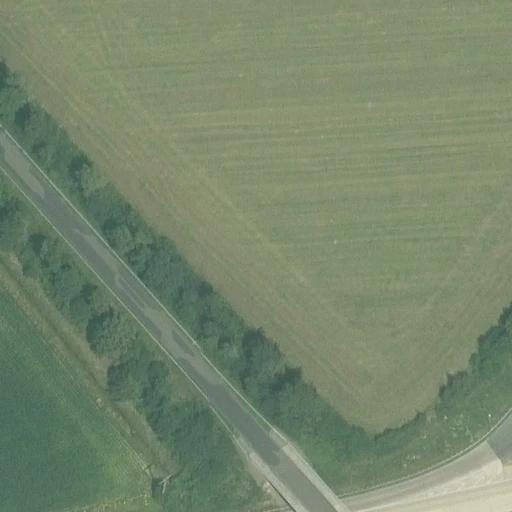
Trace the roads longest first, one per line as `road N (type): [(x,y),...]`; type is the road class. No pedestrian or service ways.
road 1 (unclassified): [(0,151),(316,511)]
road 2 (motorway): [(511,437),(427,482),(345,511)]
